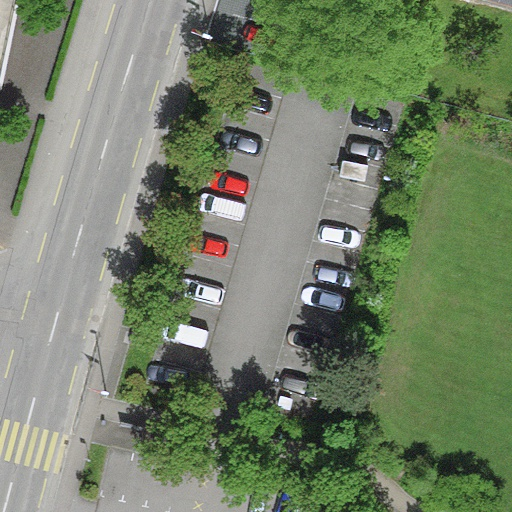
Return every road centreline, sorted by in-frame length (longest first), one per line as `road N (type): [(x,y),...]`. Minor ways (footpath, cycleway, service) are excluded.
road 1 (secondary): [(152,0),(54,311)]
road 2 (secondary): [(54,311),(2,511)]
